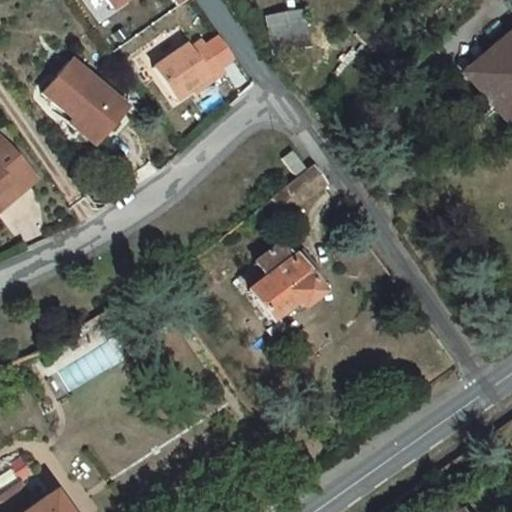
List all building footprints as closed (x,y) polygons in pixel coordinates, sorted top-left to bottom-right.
[(61,0),(68,8),(72,5),(89,27),(118,5),(114,0),(61,0)] [(137,0),(154,22),(169,11),(160,0),(137,0)] [(172,0),(178,9),(192,0),(172,0)] [(300,5),(268,17),(279,46),(311,33),(300,5)] [(511,129),(511,88),(487,60),(437,101),(482,155),(511,129)] [(195,104),(175,75),(161,85),(155,77),(127,97),(148,127),(173,110),(178,116),(195,104)] [(15,122),(45,148),(51,140),(78,160),(99,136),(42,89),(15,122)] [(66,174),(78,160),(51,140),(45,148),(41,153),(66,174)] [(0,217),(13,207),(0,191),(0,217)] [(281,193),(224,237),(233,250),(252,236),(258,242),(295,211),(281,193)] [(237,313),(222,323),(243,353),(267,336),(271,342),(286,332),(274,314),(288,305),(277,288),(268,294),(257,278),(228,298),(237,313)] [(284,506),(298,497),(291,487),(276,496),(284,506)]
